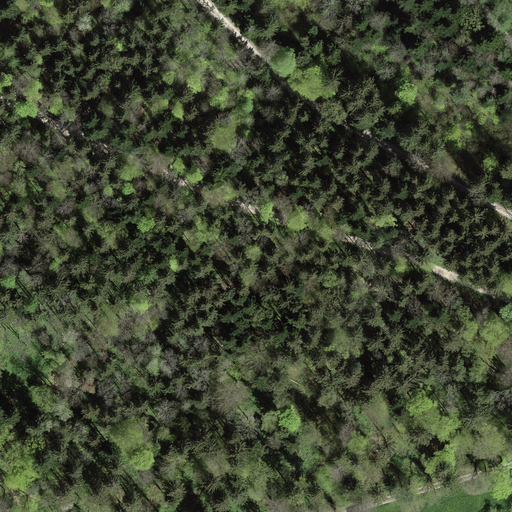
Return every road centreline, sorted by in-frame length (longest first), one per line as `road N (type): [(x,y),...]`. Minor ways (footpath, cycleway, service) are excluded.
road 1 (track): [(511,297),(361,240),(263,214),(0,96)]
road 2 (track): [(201,0),(328,112),(511,218)]
road 3 (track): [(343,511),(511,465)]
road 4 (track): [(511,79),(476,44),(380,0)]
